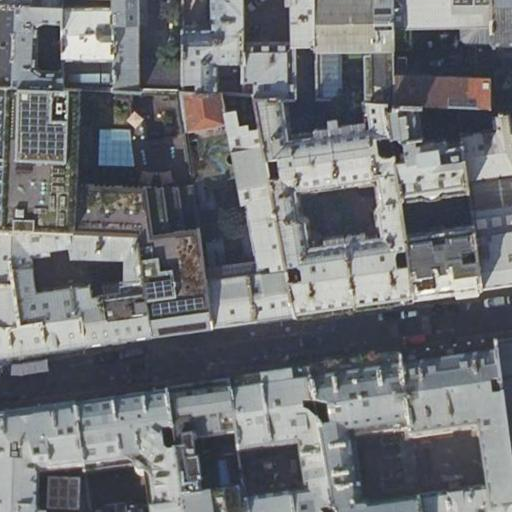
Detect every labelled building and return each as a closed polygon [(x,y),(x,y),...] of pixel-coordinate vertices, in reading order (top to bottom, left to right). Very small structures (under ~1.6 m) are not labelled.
[(108,0),(108,4),(63,4),(63,20),(63,40),(63,50),(64,69),(64,86),(115,88),(113,0),(108,0)] [(113,0),(115,88),(181,91),(184,91),(183,60),(139,59),(139,23),(147,23),(147,0),(113,0)] [(212,0),(213,27),(183,27),(183,60),(184,91),(218,93),(218,61),(243,60),(243,42),(242,0),(212,0)] [(291,0),(293,41),(243,42),(243,60),(244,94),(254,94),(286,95),(296,96),(295,44),(316,43),(315,0),(291,0)] [(395,100),(394,73),(394,48),(393,0),(315,0),(316,43),(317,97),(338,98),(338,48),(369,47),(370,99),(386,100),(395,100)] [(393,0),(394,48),(412,48),(413,25),(462,25),(462,38),(462,41),(466,43),(477,43),(477,76),(394,73),(395,100),(421,101),(456,103),(492,104),(491,43),(490,0),(393,0)] [(511,0),(490,0),(491,43),(511,43),(511,0)] [(63,20),(63,4),(0,2),(0,83),(64,86),(64,69),(43,69),(37,66),(38,24),(46,19),(63,20)] [(207,279),(188,142),(181,91),(115,88),(64,86),(0,83),(0,226),(135,232),(142,278),(143,278),(151,334),(180,330),(214,326),(207,279)] [(218,93),(184,91),(181,91),(188,142),(222,135),(230,141),(241,203),(245,203),(258,272),(207,279),(214,326),(254,320),(294,314),(254,94),(244,94),(218,93)] [(286,95),(254,94),(294,314),(342,307),(386,301),(414,297),(405,234),(400,199),(394,160),(394,154),(384,156),(379,152),(378,144),(392,143),(391,134),(386,100),(370,99),(363,99),(367,124),(345,127),(345,124),(336,125),(335,118),(328,119),(329,126),(314,128),(314,131),(291,134),(286,95)] [(421,101),(395,100),(386,100),(391,134),(397,133),(404,141),(405,150),(401,151),(402,159),(394,160),(400,199),(468,189),(461,140),(446,143),(446,141),(443,138),(423,141),(422,136),(425,136),(425,131),(421,132),(417,107),(421,107),(421,101)] [(511,129),(508,105),(492,104),(456,103),(461,140),(468,189),(473,224),(476,248),(477,257),(482,287),(507,284),(511,283),(511,129)] [(473,224),(405,234),(414,297),(444,293),(482,287),(477,257),(462,259),(461,253),(465,253),(468,249),(476,248),(473,224)] [(103,284),(142,278),(135,232),(0,226),(0,355),(41,350),(86,344),(84,321),(107,318),(103,284)] [(151,334),(143,278),(142,278),(103,284),(107,318),(84,321),(86,344),(118,339),(151,334)] [(511,343),(496,346),(502,390),(511,388),(511,343)] [(451,352),(400,360),(404,393),(416,391),(418,404),(406,405),(409,430),(410,438),(479,429),(487,491),(477,492),(476,487),(460,489),(461,494),(418,501),(419,511),(511,511),(511,470),(507,432),(502,390),(496,346),(451,352)] [(41,350),(0,355),(0,360),(42,355),(41,350)] [(350,367),(309,372),(315,404),(327,408),(328,412),(316,414),(332,511),(419,511),(418,501),(371,508),(367,505),(362,504),(353,439),(409,430),(406,405),(404,393),(400,360),(350,367)] [(269,378),(229,384),(238,453),(299,444),(305,494),(245,502),(246,511),(332,511),(316,414),(315,404),(309,372),(269,378)] [(199,388),(168,393),(173,432),(176,454),(183,511),(246,511),(245,502),(238,453),(229,384),(199,388)] [(118,400),(75,406),(84,469),(85,473),(137,466),(137,470),(137,471),(139,473),(143,474),(146,472),(151,511),(183,511),(176,454),(165,455),(162,433),(173,432),(168,393),(118,400)] [(76,470),(84,469),(75,406),(35,412),(0,416),(0,511),(90,511),(88,499),(66,502),(66,511),(39,511),(40,495),(52,493),(57,496),(76,494),(78,489),(76,470)]
